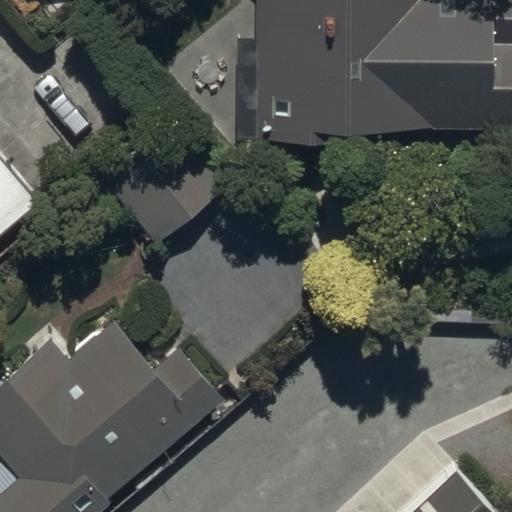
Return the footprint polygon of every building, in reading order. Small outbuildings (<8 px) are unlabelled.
[(511,0),(253,0),(253,124),(511,125),(511,0)] [(166,110),(97,171),(151,232),(220,171),(166,110)] [(0,231),(41,199),(0,146),(0,231)] [(0,511),(72,511),(216,381),(175,337),(157,353),(114,307),(67,351),(49,331),(0,375),(0,443),(20,465),(0,484),(0,511)] [(501,511),(448,458),(394,511),(501,511)]
